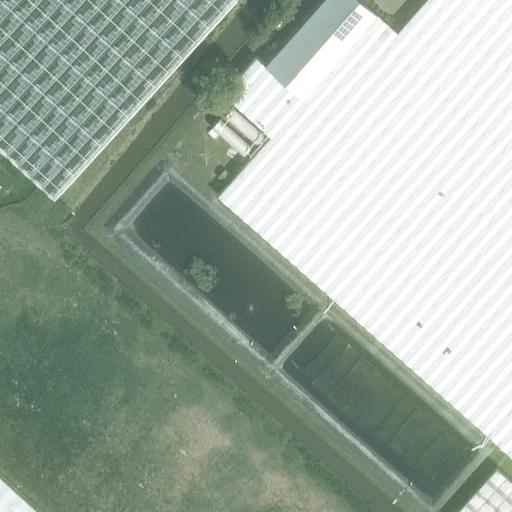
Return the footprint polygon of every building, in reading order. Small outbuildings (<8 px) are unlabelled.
[(0,0),(0,144),(43,183),(56,194),(231,0),(0,0)] [(511,0),(424,0),(397,31),(378,14),(270,135),(217,195),(511,455),(511,0)] [(321,0),(232,101),(270,135),(378,14),(362,0),(321,0)] [(511,511),(511,478),(497,466),(454,511),(511,511)] [(0,511),(42,511),(0,473),(0,511)]
